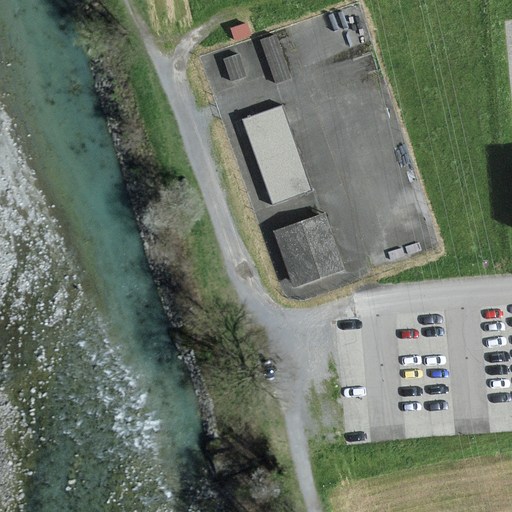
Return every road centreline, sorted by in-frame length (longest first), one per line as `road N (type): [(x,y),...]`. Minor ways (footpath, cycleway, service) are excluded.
road 1 (unclassified): [(158,53),(251,292),(266,310),(294,315),(511,285)]
road 2 (track): [(313,511),(283,350),(284,315)]
